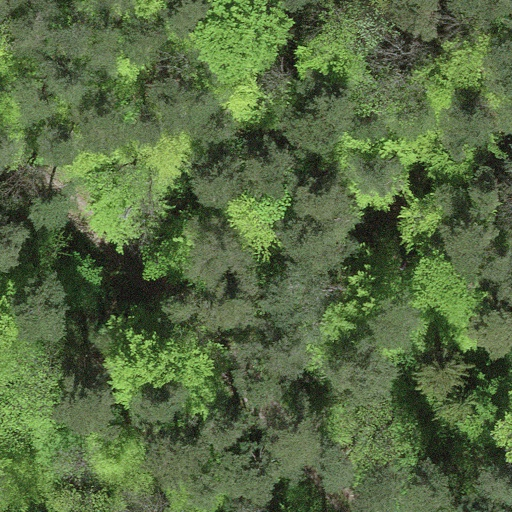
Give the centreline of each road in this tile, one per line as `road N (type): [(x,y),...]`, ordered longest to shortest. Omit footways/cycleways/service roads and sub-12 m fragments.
road 1 (track): [(511,276),(223,103),(0,26)]
road 2 (track): [(0,154),(90,217),(357,511)]
